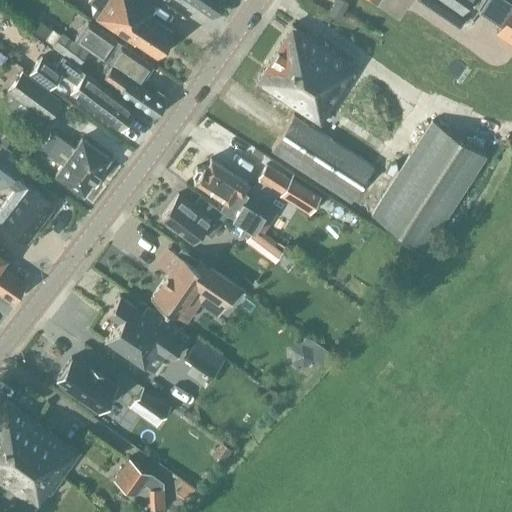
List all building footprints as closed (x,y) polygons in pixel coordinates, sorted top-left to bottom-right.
[(99,10),(95,16),(149,52),(151,49),(159,53),(174,30),(148,14),(155,3),(150,0),(94,0),(92,5),(99,10)] [(185,0),(209,16),(219,0),(185,0)] [(340,0),(333,0),(327,11),(326,13),(337,20),(346,4),(340,0)] [(471,0),(442,0),(462,14),(471,0)] [(511,7),(501,24),(497,32),(511,41),(511,7)] [(153,66),(87,20),(74,39),(107,62),(99,74),(103,77),(119,88),(118,90),(154,116),(168,96),(157,89),(154,92),(141,84),(153,66)] [(39,21),(33,31),(46,40),(53,30),(39,21)] [(352,67),(292,28),(256,83),(312,120),(308,126),(292,116),(270,151),(351,203),(385,149),(343,122),(340,127),(325,117),(346,84),(343,82),(352,67)] [(63,33),(61,35),(52,46),(78,66),(88,51),(63,33)] [(71,90),(119,127),(133,109),(63,56),(57,64),(79,81),(71,90)] [(41,58),(29,75),(49,90),(61,73),(41,58)] [(8,91),(47,120),(62,100),(22,71),(8,91)] [(423,251),(484,157),(431,123),(370,217),(423,251)] [(53,131),(41,147),(61,162),(54,172),(83,193),(110,158),(81,136),(74,146),(53,131)] [(23,168),(3,153),(0,151),(0,176),(10,184),(16,176),(23,168)] [(241,194),(248,182),(210,160),(205,168),(202,166),(200,170),(197,168),(192,176),(196,178),(194,181),(230,203),(237,191),(241,194)] [(260,178),(281,191),(290,179),(268,165),(260,178)] [(0,207),(0,218),(3,220),(28,240),(48,211),(54,203),(44,196),(28,185),(16,176),(10,184),(10,185),(14,188),(0,207)] [(161,216),(194,241),(201,231),(204,233),(206,231),(211,236),(227,215),(205,199),(198,208),(178,193),(161,216)] [(243,200),(232,216),(254,230),(255,229),(265,214),(243,200)] [(264,238),(257,248),(275,262),(282,251),(264,238)] [(195,265),(174,251),(163,267),(169,272),(151,298),(178,317),(178,316),(186,321),(211,284),(230,297),(237,286),(199,260),(195,265)] [(0,291),(12,300),(24,283),(0,266),(0,264),(6,257),(0,252),(0,291)] [(187,336),(188,334),(146,305),(142,311),(120,296),(107,314),(118,322),(105,341),(145,369),(147,365),(142,362),(143,361),(153,346),(165,354),(171,359),(187,336)] [(306,333),(300,342),(312,347),(313,361),(319,365),(330,351),(306,333)] [(76,361),(71,357),(57,377),(62,381),(60,384),(98,410),(116,384),(78,358),(76,361)] [(170,405),(144,386),(135,400),(148,409),(143,415),(156,424),(170,405)] [(6,401),(0,410),(0,484),(34,508),(46,492),(49,495),(79,453),(6,401)] [(113,478),(135,495),(151,473),(129,457),(113,478)]
